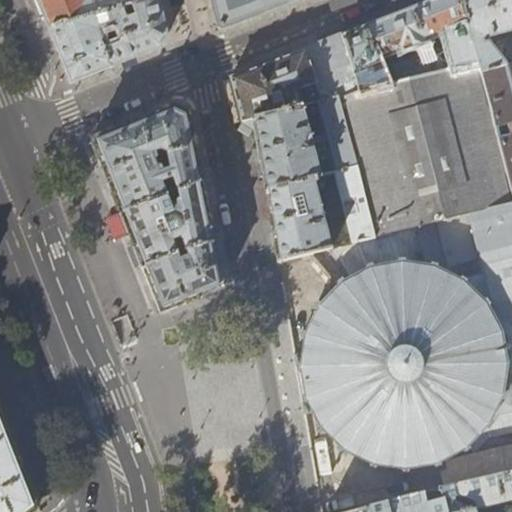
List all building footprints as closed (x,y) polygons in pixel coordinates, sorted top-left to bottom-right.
[(88,0),(85,1),(84,0),(37,0),(47,23),(49,28),(152,0),(88,0)] [(115,66),(160,48),(167,35),(166,31),(157,0),(152,0),(49,28),(56,48),(70,84),(115,66)] [(209,0),(217,27),(221,30),(296,0),(209,0)] [(430,0),(391,15),(342,35),(353,65),(361,92),(387,85),(376,56),(399,47),(401,51),(412,46),(415,52),(428,48),(424,37),(444,30),(452,58),(447,59),(447,58),(440,54),(392,65),(389,71),(393,84),(478,63),(461,0),(430,0)] [(511,0),(461,0),(478,63),(511,191),(511,0)] [(331,39),(303,50),(324,101),(338,97),(356,168),(373,233),(374,239),(308,254),(339,288),(320,307),(318,305),(315,309),(319,311),(307,336),(303,334),(302,338),(305,339),(302,355),(293,355),(295,366),(296,366),(297,371),(299,371),(304,397),(302,397),(303,403),(302,404),(304,415),(309,414),(309,413),(314,412),(321,425),(317,428),(320,432),(323,429),(343,448),(341,451),(345,454),(346,450),(371,462),(370,466),(374,467),(375,464),(402,467),(402,470),(407,470),(407,466),(433,462),(435,465),(439,463),(438,461),(461,448),(463,451),(467,448),(465,445),(473,436),(474,440),(511,430),(511,424),(509,412),(511,411),(511,191),(478,63),(393,84),(387,85),(361,92),(353,65),(342,35),(331,39)] [(251,119),(324,101),(303,50),(287,56),(233,78),(232,80),(231,82),(232,86),(241,121),(251,119)] [(264,189),(356,168),(338,97),(324,101),(251,119),(258,154),(261,172),(264,189)] [(196,154),(187,114),(181,110),(174,107),(137,121),(93,138),(107,176),(121,212),(201,181),(196,154)] [(373,233),(356,168),(264,189),(270,223),(277,261),(308,254),(374,239),(373,233)] [(201,181),(121,212),(132,240),(142,266),(191,247),(214,243),(211,227),(201,181)] [(191,247),(142,266),(145,273),(156,303),(160,312),(223,288),(223,287),(218,264),(214,243),(191,247)] [(11,444),(0,417),(0,511),(30,511),(36,508),(25,481),(11,444)] [(60,455),(56,445),(49,444),(41,447),(47,466),(56,463),(60,455)] [(511,511),(511,472),(440,490),(445,511),(511,511)] [(38,476),(25,481),(36,508),(47,500),(38,476)] [(445,511),(440,490),(366,508),(366,509),(354,511),(445,511)]
